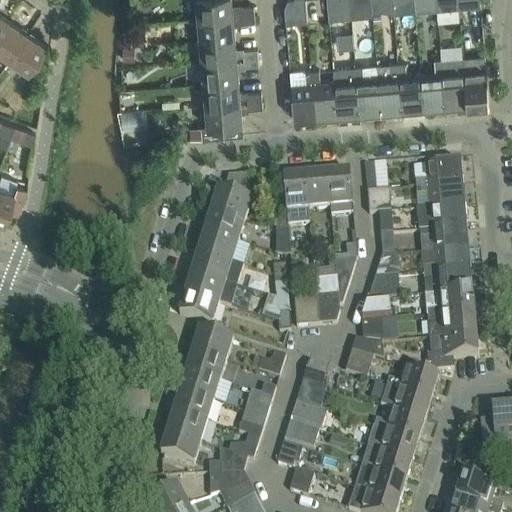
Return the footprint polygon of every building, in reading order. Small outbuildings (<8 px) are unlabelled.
[(197,0),(199,18),(234,15),(232,0),(197,0)] [(309,21),(307,0),(288,0),(285,7),(287,24),(309,21)] [(351,18),(350,0),(327,0),(329,20),(351,18)] [(360,17),(359,0),(350,0),(351,18),(360,17)] [(394,14),(392,0),(371,0),(372,12),(382,11),(394,14)] [(416,12),(414,0),(392,0),(394,14),(416,12)] [(437,10),(436,0),(414,0),(416,12),(437,10)] [(459,8),(458,0),(436,0),(437,10),(459,8)] [(481,6),(480,0),(458,0),(459,8),(481,6)] [(240,7),(241,15),(255,14),(254,5),(240,7)] [(0,32),(8,20),(0,14),(0,32)] [(256,22),(255,14),(241,15),(242,23),(256,22)] [(236,37),(234,15),(199,18),(201,40),(236,37)] [(0,53),(8,59),(26,32),(8,20),(0,32),(0,53)] [(45,45),(26,32),(8,59),(26,71),(45,45)] [(237,58),(236,37),(201,40),(203,61),(237,58)] [(244,50),(245,58),(259,57),(258,48),(244,50)] [(490,102),(485,55),(463,57),(468,104),(490,102)] [(260,65),(259,57),(245,58),(245,67),(260,65)] [(468,104),(463,57),(442,59),(446,106),(468,104)] [(239,80),(237,58),(203,61),(204,83),(239,80)] [(446,106),(442,59),(435,59),(436,71),(421,72),(425,107),(446,106)] [(403,109),(399,62),(377,64),(378,76),(382,111),(403,109)] [(425,107),(421,72),(407,74),(406,62),(399,62),(403,109),(425,107)] [(360,113),(356,66),(334,68),(335,80),(338,115),(360,113)] [(382,111),(378,76),(364,77),(362,66),(356,66),(360,113),(382,111)] [(338,115),(335,80),(321,81),(320,69),(313,70),(317,117),(338,115)] [(317,117),(313,70),(291,72),(293,83),(295,119),(317,117)] [(241,101),(239,80),(204,83),(206,104),(241,101)] [(248,93),(248,101),(263,100),(262,92),(248,93)] [(264,108),(263,100),(248,101),(249,109),(264,108)] [(244,136),(241,101),(206,104),(208,127),(201,127),(203,139),(244,136)] [(31,145),(35,133),(27,130),(22,142),(31,145)] [(427,165),(414,167),(416,189),(463,184),(461,162),(427,165)] [(365,165),(368,193),(378,192),(375,164),(365,165)] [(352,208),(350,172),(327,174),(331,210),(331,217),(353,215),(352,208)] [(331,210),(327,174),(306,176),(309,211),(331,210)] [(246,199),(254,175),(229,177),(224,192),(218,190),(211,211),(245,222),(252,201),(246,199)] [(309,211),(306,176),(284,178),(287,221),(288,227),(310,225),(309,211)] [(15,184),(12,192),(0,187),(0,221),(3,223),(7,210),(17,213),(26,188),(15,184)] [(465,206),(463,184),(416,189),(417,196),(428,195),(430,209),(465,206)] [(378,192),(368,193),(369,215),(379,214),(391,213),(389,191),(378,192)] [(467,227),(465,206),(430,209),(418,210),(420,231),(467,227)] [(239,242),(245,222),(211,211),(205,232),(239,242)] [(393,234),(391,213),(379,214),(381,235),(393,234)] [(288,227),(287,221),(276,222),(276,231),(289,230),(288,227)] [(469,249),(467,227),(420,231),(421,239),(432,238),(434,252),(469,249)] [(291,256),(289,230),(276,231),(276,254),(283,257),(291,256)] [(232,263),(239,242),(205,232),(199,252),(232,263)] [(357,259),(356,246),(346,247),(347,257),(335,258),(336,279),(339,306),(340,306),(343,306),(357,259)] [(471,270),(469,249),(434,252),(435,267),(423,268),(424,275),(471,270)] [(244,267),(232,263),(199,252),(192,273),(238,287),(244,267)] [(287,275),(286,265),(273,266),(274,276),(287,275)] [(473,292),(471,270),(424,275),(426,296),(473,292)] [(238,287),(192,273),(186,294),(219,304),(219,305),(231,308),(238,287)] [(289,302),(288,285),(287,275),(274,276),(276,299),(289,302)] [(399,276),(376,278),(369,301),(389,299),(400,297),(399,276)] [(339,306),(336,279),(315,280),(317,296),(319,325),(337,324),(340,314),(340,306),(339,306)] [(475,313),(473,292),(426,296),(428,318),(475,313)] [(213,325),(219,305),(219,304),(186,294),(179,315),(213,325)] [(319,325),(317,296),(295,298),(297,327),(319,325)] [(289,302),(276,299),(268,297),(262,318),(278,323),(291,322),(290,312),(289,302)] [(391,321),(389,299),(369,301),(362,323),(381,321),(382,322),(391,321)] [(476,335),(475,313),(428,318),(430,339),(476,335)] [(383,338),(382,322),(381,321),(362,323),(363,340),(383,338)] [(292,331),(291,322),(278,323),(279,333),(292,331)] [(227,362),(234,341),(200,330),(194,351),(227,362)] [(479,357),(476,335),(430,339),(432,372),(454,370),(453,359),(479,357)] [(381,344),(356,341),(353,351),(374,358),(383,361),(381,344)] [(221,382),(227,362),(194,351),(187,372),(221,382)] [(368,379),(374,358),(353,351),(346,372),(368,379)] [(286,357),(281,355),(274,353),(271,363),(262,360),(259,371),(280,378),(286,357)] [(322,388),(329,367),(311,361),(304,382),(322,388)] [(432,399),(439,379),(405,368),(401,382),(389,379),(387,385),(432,399)] [(214,403),(221,382),(187,372),(181,392),(214,403)] [(321,410),(328,389),(322,388),(304,382),(298,402),(321,410)] [(274,398),(276,389),(265,385),(262,395),(274,398)] [(426,420),(432,399),(387,385),(381,406),(392,410),(426,420)] [(208,423),(214,403),(181,392),(174,413),(208,423)] [(267,419),(274,398),(262,395),(252,392),(245,412),(267,419)] [(323,429),(328,412),(321,410),(298,402),(292,419),(323,429)] [(511,453),(511,405),(492,408),(493,420),(480,421),(482,444),(510,442),(511,454),(511,453)] [(419,441),(426,420),(392,410),(388,424),(376,420),(374,427),(419,441)] [(260,440),(267,419),(245,412),(239,433),(249,436),(260,440)] [(201,444),(208,423),(174,413),(168,434),(201,444)] [(321,433),(291,423),(284,444),(304,450),(304,448),(316,452),(321,433)] [(419,441),(374,427),(372,434),(368,447),(379,451),(413,461),(419,441)] [(194,466),(201,444),(168,434),(161,455),(194,466)] [(231,446),(229,453),(248,459),(254,461),(260,440),(249,436),(246,445),(231,446)] [(299,466),(304,450),(284,444),(278,464),(293,469),(295,464),(299,466)] [(406,482),(413,461),(379,451),(368,447),(364,461),(362,468),(406,482)] [(244,473),(248,459),(229,453),(220,450),(220,464),(209,464),(209,474),(244,473)] [(406,482),(362,468),(355,489),(400,503),(406,482)] [(297,470),(290,491),(309,497),(315,476),(297,470)] [(244,474),(244,473),(209,474),(210,497),(219,494),(249,485),(244,474)] [(463,476),(456,497),(501,511),(503,505),(492,501),(496,487),(463,476)] [(227,510),(255,495),(249,485),(219,494),(227,510)] [(146,503),(151,511),(176,511),(188,506),(178,487),(146,503)] [(355,511),(397,511),(400,503),(355,489),(349,510),(355,511)] [(252,511),(261,506),(255,495),(227,510),(228,511),(252,511)] [(501,511),(456,497),(451,511),(501,511)]
